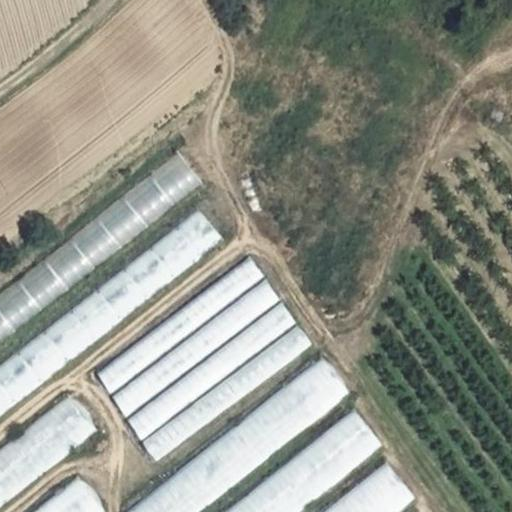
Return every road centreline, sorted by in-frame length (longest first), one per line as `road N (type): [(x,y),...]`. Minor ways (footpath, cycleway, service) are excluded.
road 1 (track): [(0,432),(248,240),(265,245),(439,511)]
road 2 (track): [(248,240),(241,204),(208,142),(207,113),(226,77),(228,33),(204,0)]
road 3 (track): [(61,382),(87,388),(107,412),(119,450),(114,511)]
road 4 (track): [(106,0),(0,88)]
